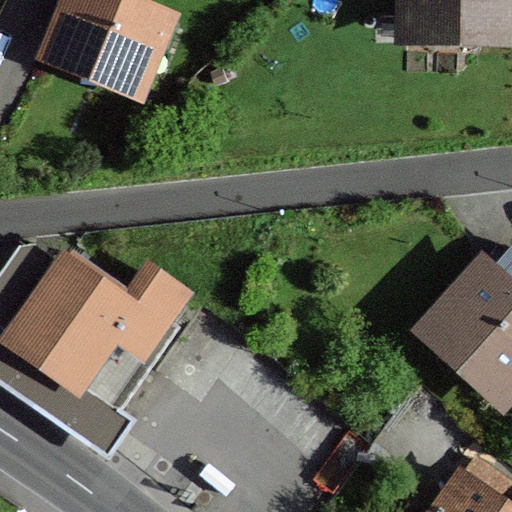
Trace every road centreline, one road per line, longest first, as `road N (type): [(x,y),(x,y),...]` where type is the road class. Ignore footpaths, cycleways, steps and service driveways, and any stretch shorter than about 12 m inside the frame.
road 1 (unclassified): [(0,225),(511,172)]
road 2 (primary): [(0,429),(117,511)]
